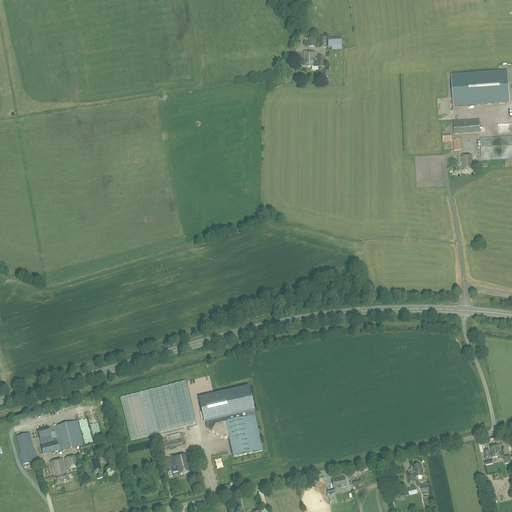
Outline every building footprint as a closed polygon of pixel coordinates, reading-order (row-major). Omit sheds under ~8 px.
[(303,66),(306,66),(312,66),(312,53),(304,53),(303,66)] [(507,72),(452,76),(454,106),(509,103),(507,72)] [(443,97),(443,109),(440,109),(440,116),(455,115),(455,109),(450,109),(450,97),(443,97)] [(461,120),(453,121),(454,135),(480,133),(479,119),(470,120),(461,120)] [(511,136),(480,138),(482,160),(511,157),(511,136)] [(462,171),(473,170),(472,156),(461,157),(461,162),(457,162),(457,166),(453,166),(453,173),(459,172),(459,171),(462,171)] [(196,424),(185,381),(120,398),(131,441),(160,433),(196,424)] [(248,387),(199,398),(205,423),(206,428),(223,439),(228,438),(233,457),(263,451),(255,416),(254,416),(253,411),(248,387)] [(60,451),(81,446),(84,445),(78,421),(52,427),(56,441),(57,441),(60,451)] [(37,431),(41,445),(53,442),(49,428),(37,431)] [(16,437),(20,454),(20,455),(22,464),(31,462),(31,465),(38,464),(35,451),(34,451),(30,433),(16,437)] [(166,436),(168,442),(162,443),(164,451),(183,446),(181,439),(179,433),(166,436)] [(53,442),(41,445),(40,445),(43,455),(51,453),(60,451),(57,441),(56,441),(53,442)] [(96,449),(94,442),(79,446),(81,452),(96,449)] [(489,447),(492,457),(498,457),(498,460),(502,459),(501,456),(499,445),(489,447)] [(172,472),(178,471),(179,475),(189,472),(188,466),(189,466),(186,455),(175,457),(164,459),(167,472),(172,471),(172,472)] [(79,468),(76,456),(64,459),(67,471),(79,468)] [(92,458),(92,461),(91,461),(94,471),(101,469),(98,459),(97,460),(96,457),(92,458)] [(56,484),(68,481),(63,460),(50,463),(56,484)] [(408,476),(409,483),(413,482),(413,478),(415,478),(423,476),(421,465),(413,467),(414,475),(412,476),(412,475),(408,476)] [(344,477),(332,480),(333,487),(341,485),(341,487),(346,486),(344,477)] [(418,494),(416,487),(407,489),(409,496),(418,494)] [(404,496),(400,496),(399,493),(392,494),(394,500),(398,500),(398,501),(405,500),(404,496)] [(319,505),(328,503),(326,495),(320,496),(321,501),(319,502),(319,505)]
